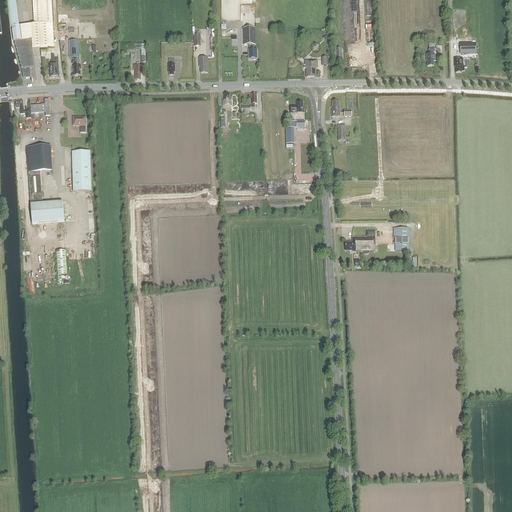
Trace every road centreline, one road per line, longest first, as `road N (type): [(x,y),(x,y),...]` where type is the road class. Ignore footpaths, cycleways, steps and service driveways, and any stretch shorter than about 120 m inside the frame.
road 1 (primary): [(342,511),(317,121)]
road 2 (primary): [(0,93),(311,83)]
road 3 (secondary): [(511,85),(320,83)]
